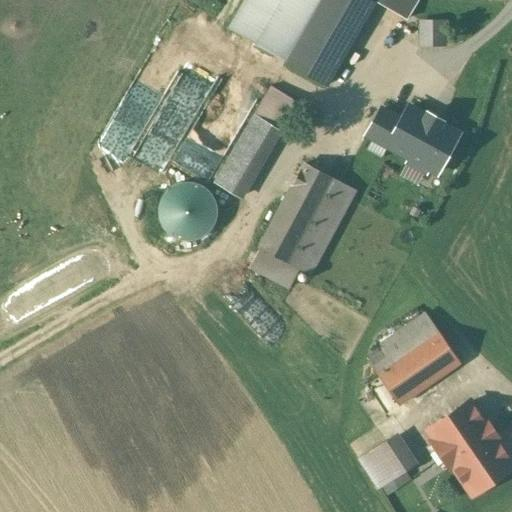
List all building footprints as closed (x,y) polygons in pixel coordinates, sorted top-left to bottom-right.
[(256,44),(282,0),(245,0),(229,29),(256,44)] [(282,0),(256,44),(285,61),(321,0),(282,0)] [(321,0),(285,61),(327,85),(376,1),(376,0),(321,0)] [(418,1),(416,0),(376,0),(376,1),(407,19),(418,1)] [(418,45),(446,45),(447,18),(418,18),(418,45)] [(428,168),(437,173),(458,134),(441,125),(443,121),(428,113),(426,116),(408,107),(401,121),(381,110),(367,135),(410,158),(408,162),(426,172),(428,168)] [(254,115),(215,182),(242,198),(282,131),(254,115)] [(305,163),(260,247),(299,268),(310,274),(355,190),(305,163)] [(160,222),(165,230),(173,237),(183,240),(193,240),(203,237),(211,230),(216,221),(217,210),(215,200),(210,191),(201,185),(191,182),(181,182),(171,187),(164,194),(160,202),(158,212),(160,222)] [(299,268),(260,247),(250,266),(289,287),(299,268)] [(425,313),(379,344),(384,352),(369,362),(377,373),(437,331),(425,313)] [(377,373),(376,373),(398,404),(459,362),(437,331),(377,373)] [(485,425),(469,402),(428,430),(472,494),(511,465),(511,464),(494,438),(493,437),(495,435),(487,424),(485,425)] [(511,436),(507,429),(494,438),(511,464),(511,436)] [(385,440),(358,458),(378,488),(391,480),(405,471),(406,470),(385,440)] [(405,471),(391,480),(396,488),(410,478),(405,471)]
